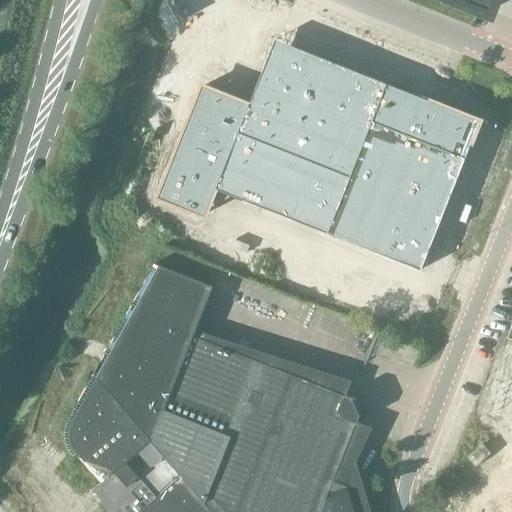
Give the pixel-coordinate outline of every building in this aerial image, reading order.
[(511,0),(463,0),(490,11),(494,0),(511,0)] [(226,88),(186,188),(236,209),(244,188),(405,253),(464,115),(323,58),(311,56),(300,58),(299,62),(295,64),(278,110),(226,88)] [(190,252),(194,241),(170,230),(165,242),(190,252)] [(97,372),(94,377),(212,511),(363,511),(345,453),(363,408),(359,398),(194,334),(213,285),(155,263),(97,372)] [(212,511),(94,377),(73,414),(71,420),(70,427),(70,433),(71,439),(74,445),(78,450),(103,480),(93,489),(102,499),(99,502),(107,511),(212,511)] [(483,445),(472,455),(468,458),(476,467),(491,454),(483,445)] [(511,511),(511,477),(493,494),(507,511),(511,511)]
